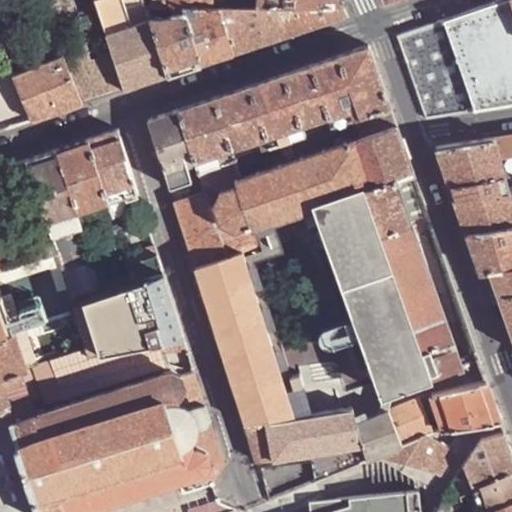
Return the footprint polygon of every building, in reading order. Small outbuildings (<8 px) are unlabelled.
[(94,0),(106,35),(131,26),(123,0),(94,0)] [(211,0),(170,0),(171,9),(177,9),(183,9),(200,9),(212,8),(211,0)] [(476,110),(511,104),(511,5),(510,0),(500,0),(474,9),(445,19),(476,110)] [(342,4),(302,5),(309,27),(346,14),(342,4)] [(232,53),(309,27),(302,5),(258,6),(258,8),(218,9),(232,53)] [(200,64),(232,53),(218,9),(212,8),(200,9),(198,15),(185,16),(200,64)] [(147,9),(150,19),(156,19),(155,9),(147,9)] [(156,19),(150,19),(167,75),(200,64),(185,16),(179,17),(156,19)] [(124,89),(167,75),(150,19),(131,26),(106,35),(110,47),(124,89)] [(476,110),(445,19),(397,35),(426,119),(476,110)] [(348,107),(352,118),(356,117),(390,105),(369,45),(180,108),(195,158),(348,107)] [(110,47),(64,61),(82,104),(124,89),(110,47)] [(61,53),(13,74),(15,80),(32,121),(82,104),(64,61),(61,53)] [(396,124),(390,105),(356,117),(362,135),(396,124)] [(198,194),(205,192),(204,187),(198,169),(195,158),(180,108),(148,119),(170,188),(194,180),(198,194)] [(205,192),(221,240),(270,223),(274,221),(333,201),(332,199),(398,177),(403,175),(409,173),(414,172),(396,124),(362,135),(334,144),(317,150),(253,171),(204,187),(205,192)] [(138,193),(118,130),(88,140),(107,203),(138,193)] [(313,138),(317,150),(334,144),(330,132),(313,138)] [(511,135),(490,138),(510,227),(511,227),(511,226),(511,135)] [(437,147),(466,233),(510,227),(490,138),(437,147)] [(57,150),(77,213),(107,203),(88,140),(57,150)] [(57,150),(26,161),(31,177),(45,219),(47,223),(77,213),(57,150)] [(198,169),(204,187),(253,171),(247,154),(198,169)] [(0,186),(31,177),(26,161),(0,169),(0,186)] [(398,177),(332,199),(333,201),(398,389),(463,366),(461,359),(411,215),(398,177)] [(198,194),(194,180),(170,188),(175,202),(198,194)] [(196,268),(227,257),(226,256),(221,240),(205,192),(198,194),(175,202),(196,268)] [(113,220),(143,210),(138,193),(107,203),(113,220)] [(74,303),(103,293),(100,283),(77,213),(47,223),(58,255),(65,277),(69,288),(74,303)] [(44,259),(58,255),(47,223),(45,219),(32,223),(44,259)] [(221,240),(226,256),(259,244),(275,239),(270,223),(221,240)] [(466,233),(480,273),(491,271),(491,270),(511,266),(511,229),(511,227),(510,227),(466,233)] [(245,423),(312,413),(309,404),(259,244),(226,256),(227,257),(196,268),(245,423)] [(157,253),(154,245),(131,252),(132,256),(134,261),(157,253)] [(438,260),(435,250),(430,252),(433,262),(438,260)] [(163,272),(157,253),(134,261),(126,264),(129,273),(132,283),(163,272)] [(0,274),(0,273),(0,295),(2,294),(3,294),(0,285),(51,269),(59,291),(69,288),(65,277),(58,255),(44,259),(0,274)] [(511,266),(491,270),(491,271),(511,332),(511,266)] [(183,337),(163,272),(132,283),(103,293),(74,303),(77,311),(76,312),(87,347),(89,347),(91,354),(156,342),(183,337)] [(100,283),(103,293),(132,283),(129,273),(100,283)] [(0,336),(5,335),(15,332),(2,294),(0,295),(0,336)] [(87,347),(76,312),(68,315),(79,350),(87,347)] [(5,335),(16,371),(20,369),(26,368),(15,332),(5,335)] [(0,376),(16,371),(5,335),(0,336),(0,376)] [(187,349),(183,337),(156,342),(160,354),(187,349)] [(47,401),(163,363),(160,354),(156,342),(91,354),(89,347),(87,347),(79,350),(34,365),(47,400),(47,401)] [(472,363),(466,350),(462,352),(464,358),(461,359),(463,366),(472,363)] [(32,405),(47,400),(34,365),(26,368),(20,369),(32,405)] [(196,408),(204,405),(192,367),(180,371),(186,390),(182,398),(178,399),(180,405),(188,404),(196,408)] [(0,376),(0,415),(32,405),(20,369),(16,371),(0,376)] [(180,371),(172,370),(130,383),(129,381),(128,380),(126,380),(122,381),(122,386),(35,414),(11,422),(12,425),(40,511),(75,511),(205,470),(209,462),(205,446),(196,441),(192,442),(191,437),(198,432),(201,426),(210,423),(204,405),(196,408),(188,404),(180,405),(178,399),(182,398),(186,390),(180,371)] [(487,382),(431,394),(432,395),(435,405),(444,432),(501,423),(487,382)] [(404,404),(398,389),(368,404),(370,404),(374,416),(404,404)] [(430,407),(435,405),(432,395),(426,396),(430,407)] [(404,404),(374,416),(382,443),(356,447),(361,463),(377,456),(433,434),(421,397),(404,404)] [(324,411),(322,403),(309,404),(312,413),(324,411)] [(356,447),(382,443),(374,416),(370,404),(368,404),(324,411),(312,413),(245,423),(257,462),(356,447)] [(35,414),(32,405),(0,415),(0,429),(12,425),(11,422),(35,414)] [(205,470),(214,481),(222,464),(210,423),(201,426),(198,432),(191,437),(192,442),(196,441),(205,446),(209,462),(205,470)] [(456,453),(435,433),(433,434),(377,456),(437,484),(456,453)] [(511,471),(511,454),(505,435),(479,442),(463,469),(468,483),(471,492),(511,471)] [(477,511),(489,511),(511,501),(511,471),(471,492),(477,511)] [(449,490),(439,504),(441,503),(459,497),(463,495),(471,492),(468,483),(449,490)] [(417,511),(418,511),(416,489),(307,498),(308,509),(308,511),(417,511)] [(187,511),(232,511),(238,510),(237,509),(220,501),(187,511)] [(511,511),(511,501),(489,511),(511,511)] [(446,511),(441,503),(439,504),(435,511),(446,511)]
